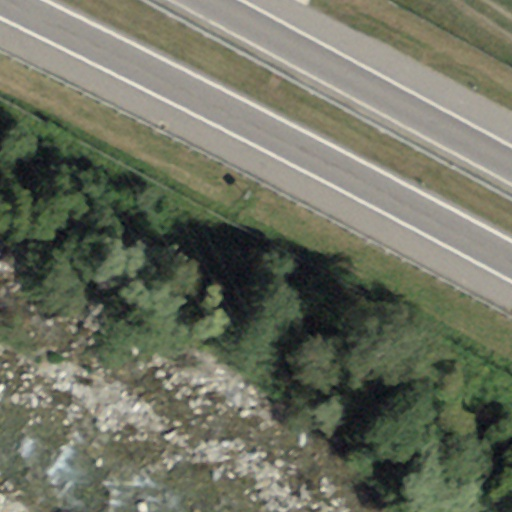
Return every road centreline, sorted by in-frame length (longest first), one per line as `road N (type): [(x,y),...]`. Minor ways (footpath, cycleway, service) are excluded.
road 1 (motorway): [(0,1),(511,265)]
road 2 (motorway): [(511,168),(202,0)]
